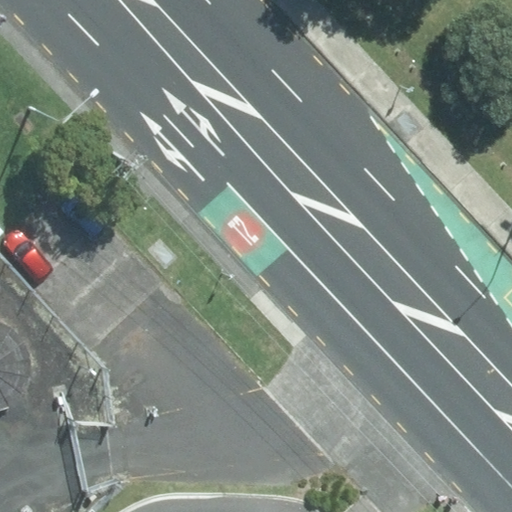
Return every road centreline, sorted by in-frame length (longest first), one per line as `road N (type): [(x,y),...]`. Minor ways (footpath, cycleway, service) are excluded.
road 1 (secondary): [(511,487),(53,0)]
road 2 (secondary): [(206,0),(511,327)]
